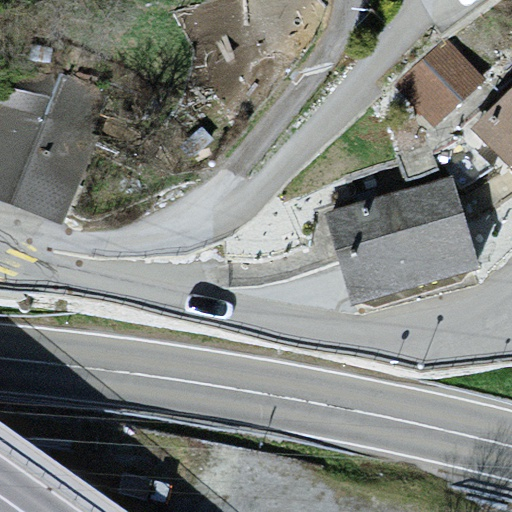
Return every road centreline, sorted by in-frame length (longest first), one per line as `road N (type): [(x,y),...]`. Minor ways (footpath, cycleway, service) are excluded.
road 1 (residential): [(511,289),(476,327),(384,339),(0,260)]
road 2 (primary): [(511,446),(303,400),(0,359)]
